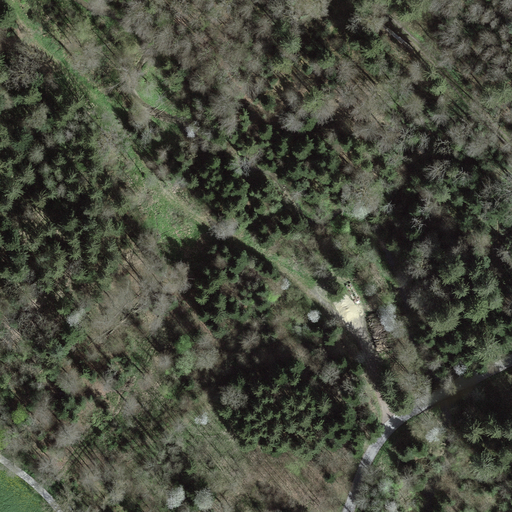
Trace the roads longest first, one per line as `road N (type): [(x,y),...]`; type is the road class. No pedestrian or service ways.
road 1 (track): [(394,421),(360,337),(164,190),(16,0)]
road 2 (unclassified): [(511,359),(394,421),(369,454),(348,511)]
road 3 (track): [(373,0),(511,144)]
